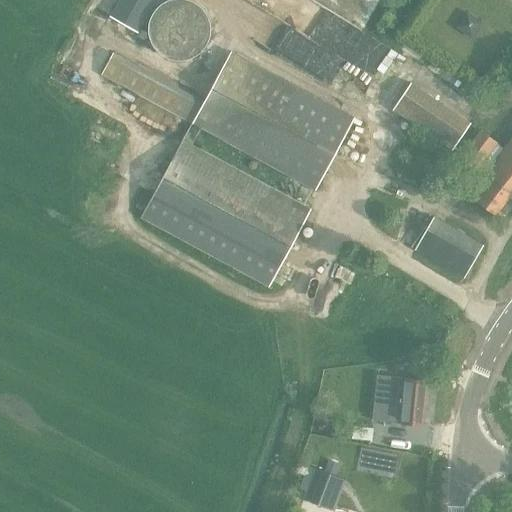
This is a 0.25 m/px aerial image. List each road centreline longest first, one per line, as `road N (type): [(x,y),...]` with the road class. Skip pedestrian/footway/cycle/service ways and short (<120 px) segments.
road 1 (unknown): [(508,321),(340,226)]
road 2 (unclassified): [(460,471),(483,372),(511,315)]
